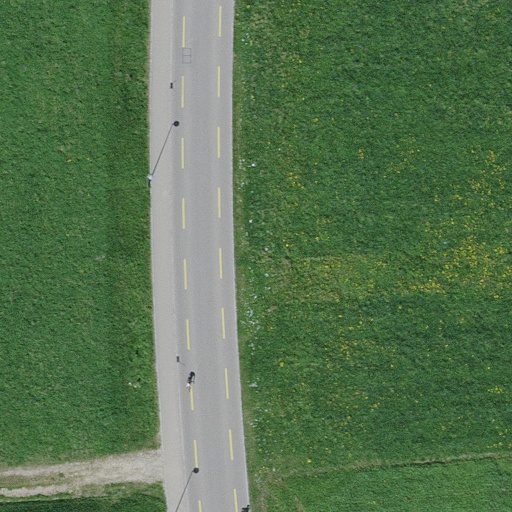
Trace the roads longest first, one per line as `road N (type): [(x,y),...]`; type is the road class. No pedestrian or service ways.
road 1 (residential): [(204,0),(203,265),(217,511)]
road 2 (track): [(0,476),(214,464)]
